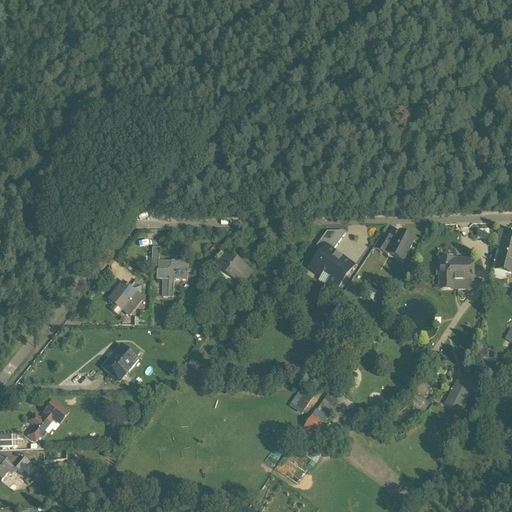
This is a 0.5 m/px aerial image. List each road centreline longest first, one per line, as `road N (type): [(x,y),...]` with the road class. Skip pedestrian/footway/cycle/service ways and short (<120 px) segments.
road 1 (unknown): [(0,228),(106,218),(367,0)]
road 2 (residential): [(511,216),(130,225)]
road 3 (unclassified): [(130,225),(400,0)]
road 4 (residential): [(130,225),(0,383)]
road 5 (track): [(0,250),(130,225)]
